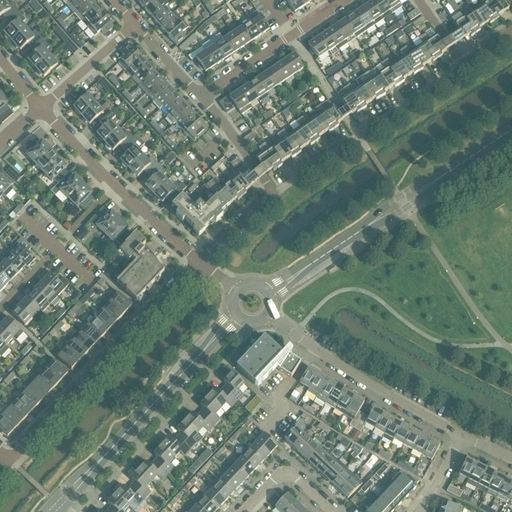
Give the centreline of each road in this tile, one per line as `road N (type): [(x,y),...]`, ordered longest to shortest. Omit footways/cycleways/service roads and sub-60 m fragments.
road 1 (residential): [(9,461),(200,263)]
road 2 (residential): [(273,195),(462,65)]
road 3 (residential): [(462,440),(315,355)]
road 4 (tertiary): [(110,451),(209,342)]
road 5 (tertiary): [(460,164),(398,197),(348,240)]
road 6 (tertiary): [(348,240),(406,208),(460,164)]
road 7 (residential): [(41,109),(132,25)]
road 8 (residential): [(273,195),(201,96)]
